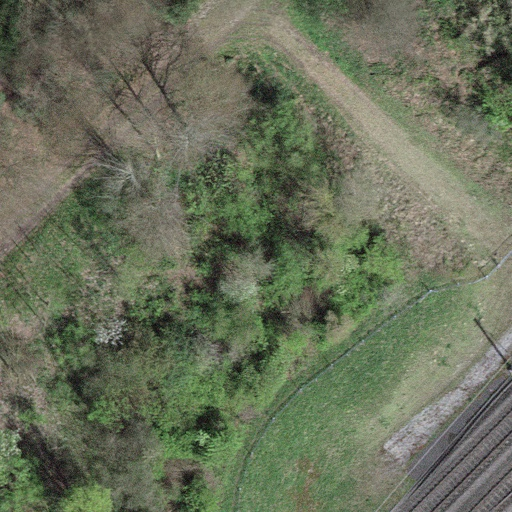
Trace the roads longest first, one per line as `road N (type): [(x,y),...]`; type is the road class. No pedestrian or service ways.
road 1 (track): [(270,0),(511,250)]
road 2 (track): [(0,219),(215,0)]
